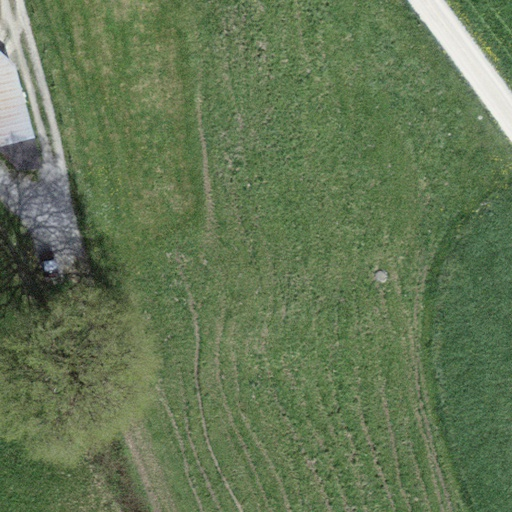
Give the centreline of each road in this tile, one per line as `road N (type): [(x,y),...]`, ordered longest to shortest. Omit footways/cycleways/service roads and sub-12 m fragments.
road 1 (track): [(0,178),(14,193),(35,196),(49,188),(54,160),(14,0)]
road 2 (track): [(511,118),(423,0)]
